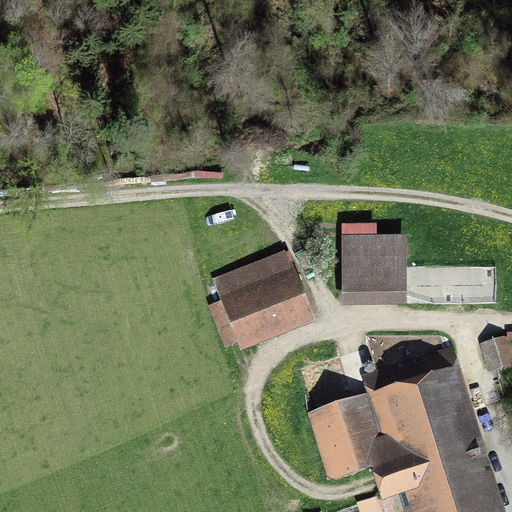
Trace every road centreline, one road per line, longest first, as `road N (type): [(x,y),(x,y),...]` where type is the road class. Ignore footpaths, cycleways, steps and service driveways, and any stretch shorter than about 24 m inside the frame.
road 1 (track): [(0,207),(115,195),(337,190),(423,195),(511,216)]
road 2 (track): [(364,487),(316,492),(273,457),(255,426),(253,399),(279,349),(324,327),(365,321),(511,323)]
road 3 (track): [(238,192),(280,228),(337,325)]
road 4 (track): [(459,322),(511,476)]
